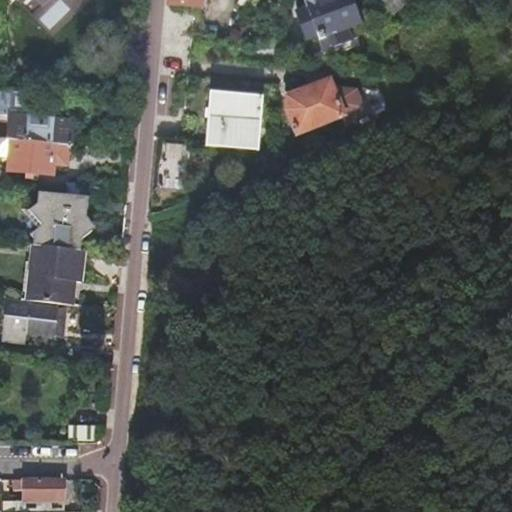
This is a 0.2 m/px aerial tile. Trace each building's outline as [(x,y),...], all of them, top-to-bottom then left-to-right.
[(201,9),(201,0),(168,0),(168,6),(191,8),(201,9)] [(307,8),(293,14),(304,41),(315,36),(322,53),(348,41),(344,30),(361,23),(351,0),(322,0),(321,0),(304,0),(304,2),(307,8)] [(383,0),(389,15),(406,0),(383,0)] [(286,100),(285,110),(296,136),(343,116),(328,82),(286,100)] [(73,146),(75,122),(29,118),(28,113),(37,107),(38,95),(0,91),(0,115),(12,116),(11,121),(10,140),(71,146),(73,146)] [(211,96),(206,147),(257,150),(262,100),(211,96)] [(11,121),(0,119),(0,139),(10,140),(11,121)] [(10,140),(0,139),(0,156),(9,157),(7,170),(52,173),(53,163),(63,164),(70,160),(71,146),(10,140)] [(149,216),(182,203),(188,146),(180,146),(156,145),(149,216)] [(86,218),(88,199),(33,194),(28,248),(32,249),(81,253),(82,241),(92,233),(90,230),(86,222),(86,218)] [(81,253),(32,249),(28,303),(32,303),(73,306),(75,283),(83,284),(85,253),(81,253)] [(28,303),(9,302),(6,346),(28,348),(29,336),(65,338),(66,324),(55,323),(56,312),(31,310),(32,303),(28,303)] [(67,312),(56,312),(55,323),(66,324),(67,312)] [(66,501),(66,480),(16,480),(17,501),(66,501)]
